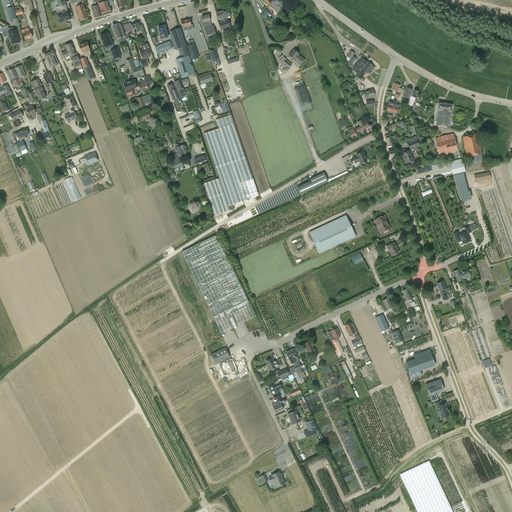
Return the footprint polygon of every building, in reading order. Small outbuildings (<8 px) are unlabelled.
[(98,5),(99,5),(99,3),(98,3),(98,1),(101,0),(92,0),(93,1),(95,2),(96,2),(97,5),(91,7),(94,18),(101,16),(98,5)] [(278,13),(281,9),(279,8),(284,1),(282,0),(272,0),(271,3),(269,5),(269,6),(278,13)] [(99,3),(99,5),(102,16),(111,13),(108,1),(99,3)] [(83,4),(75,7),(80,21),(88,18),(83,4)] [(8,6),(9,8),(7,9),(10,20),(16,19),(13,7),(12,7),(12,5),(8,6)] [(62,6),(56,7),(57,13),(57,14),(59,22),(69,20),(67,11),(67,10),(66,5),(65,5),(62,6)] [(16,16),(23,14),(22,8),(20,9),(20,6),(14,7),(16,16)] [(226,29),(228,35),(232,33),(230,27),(227,17),(230,16),(229,10),(222,11),(224,20),(223,21),(225,29),(226,29)] [(224,36),(228,35),(226,29),(225,29),(223,21),(224,20),(222,11),(215,13),(217,19),(220,19),(221,22),(218,23),(221,31),(222,30),(224,36)] [(201,16),(203,22),(202,23),(203,27),(207,26),(207,25),(211,24),(209,15),(201,16)] [(192,29),(190,19),(181,22),(182,28),(188,26),(189,29),(192,29)] [(124,36),(125,40),(127,39),(126,35),(125,36),(120,23),(117,25),(121,38),(124,36)] [(138,23),(131,25),(130,23),(123,25),(127,36),(141,30),(138,23)] [(119,42),(125,40),(124,36),(121,38),(117,25),(113,26),(117,39),(118,39),(119,42)] [(168,37),(165,25),(158,27),(160,36),(159,36),(160,39),(161,40),(165,39),(165,38),(168,37)] [(213,26),(205,28),(208,38),(216,36),(213,26)] [(29,27),(21,31),(25,40),(33,37),(29,27)] [(12,28),(2,31),(4,38),(9,36),(11,44),(20,42),(16,30),(13,31),(12,28)] [(178,49),(181,58),(176,60),(182,78),(195,74),(180,28),(172,31),(169,32),(175,49),(178,49)] [(187,32),(184,33),(188,44),(194,42),(192,37),(189,38),(187,32)] [(107,33),(104,34),(104,35),(100,36),(104,47),(109,45),(110,48),(113,47),(108,33),(107,33)] [(170,41),(155,47),(158,54),(172,48),(170,41)] [(79,45),(81,52),(89,49),(87,42),(79,45)] [(66,51),(65,52),(62,53),(63,58),(75,53),(71,43),(64,46),(66,51)] [(141,56),(142,56),(143,59),(150,57),(149,54),(151,53),(148,43),(141,45),(142,49),(139,50),(141,56)] [(194,43),(187,46),(192,60),(199,58),(194,43)] [(111,50),(114,59),(121,57),(117,48),(111,50)] [(288,56),(289,56),(288,57),(290,59),(291,58),(293,60),(294,60),(300,65),(304,60),(298,55),(299,54),(294,49),(288,56)] [(215,50),(209,52),(212,61),(218,59),(215,50)] [(348,62),(352,56),(355,53),(350,50),(346,56),(347,57),(346,58),(347,61),(348,62)] [(53,51),(48,53),(51,58),(50,58),(53,67),(59,64),(53,51)] [(51,58),(48,53),(44,55),(49,68),(53,67),(50,58),(51,58)] [(71,58),(75,68),(76,70),(82,68),(81,64),(78,55),(71,58)] [(80,59),(83,67),(85,75),(93,72),(90,65),(89,65),(86,57),(80,59)] [(286,59),(283,57),(280,61),(282,63),(280,66),(284,70),(283,71),(285,73),(290,68),(289,67),(291,64),(286,60),(286,59)] [(132,58),(126,60),(130,71),(135,69),(132,58)] [(356,76),(360,70),(367,62),(362,58),(357,65),(356,64),(354,66),(354,67),(352,70),(351,71),(354,77),(356,75),(356,76)] [(146,59),(145,60),(140,62),(142,68),(148,66),(146,59)] [(368,63),(363,70),(367,73),(370,70),(372,72),(375,67),(368,63)] [(26,76),(21,65),(15,68),(19,79),(26,76)] [(13,68),(8,70),(15,86),(20,84),(13,68)] [(360,70),(356,76),(360,80),(364,74),(360,70)] [(210,82),(213,80),(211,74),(208,75),(199,79),(201,85),(210,82)] [(41,84),(40,84),(38,79),(30,82),(33,90),(35,90),(39,100),(46,97),(41,86),(42,86),(41,84)] [(135,80),(127,83),(126,82),(124,82),(124,83),(124,84),(123,84),(126,90),(137,86),(135,80)] [(174,82),(177,92),(179,91),(180,95),(185,93),(183,87),(183,88),(180,80),(174,82)] [(175,90),(172,83),(167,85),(169,92),(172,100),(178,97),(176,91),(174,92),(173,90),(175,90)] [(392,89),(393,90),(396,91),(394,97),(398,98),(398,100),(400,100),(404,90),(398,88),(399,85),(394,83),(392,89)] [(304,84),(294,88),(300,107),(311,103),(304,84)] [(10,91),(7,85),(0,88),(0,94),(4,102),(6,101),(3,94),(10,91)] [(127,96),(128,96),(129,98),(135,96),(134,94),(137,93),(135,87),(125,91),(127,96)] [(412,90),(411,90),(406,87),(403,96),(408,99),(412,90)] [(372,89),(363,92),(360,93),(361,95),(364,94),(366,99),(375,95),(372,89)] [(406,99),(405,103),(411,106),(415,98),(416,96),(419,97),(421,93),(418,92),(418,91),(414,89),(411,96),(411,95),(408,100),(406,99)] [(27,99),(28,102),(31,101),(31,102),(36,100),(32,91),(27,93),(29,98),(27,99)] [(136,99),(139,107),(148,104),(147,100),(151,99),(149,94),(136,99)] [(68,108),(69,112),(73,111),(72,107),(76,105),(72,97),(65,100),(68,108)] [(10,110),(6,101),(4,102),(1,103),(6,114),(10,112),(9,110),(10,110)] [(436,126),(442,126),(444,110),(443,110),(443,104),(438,103),(437,110),(438,110),(436,126)] [(444,110),(442,126),(449,127),(451,111),(451,112),(452,105),(443,104),(443,110),(444,110)] [(28,116),(32,115),(33,115),(35,114),(35,113),(36,113),(33,106),(32,107),(32,106),(29,107),(28,105),(24,106),(28,116)] [(388,111),(388,113),(386,113),(385,121),(389,121),(391,121),(391,113),(392,112),(396,113),(398,113),(400,109),(398,109),(398,108),(388,105),(387,110),(388,111)] [(16,127),(20,125),(17,119),(23,116),(20,110),(8,116),(10,120),(12,119),(16,127)] [(74,112),(73,111),(69,112),(70,114),(65,116),(67,122),(77,118),(74,112)] [(139,121),(142,120),(143,122),(144,123),(147,122),(148,121),(147,119),(150,118),(148,111),(145,112),(145,113),(138,116),(139,121)] [(48,127),(47,124),(45,120),(42,113),(37,115),(38,117),(37,118),(38,121),(39,120),(40,122),(43,129),(48,127)] [(205,132),(226,206),(244,201),(242,196),(246,195),(247,197),(255,195),(232,114),(216,119),(219,128),(205,132)] [(357,132),(368,126),(366,122),(363,124),(361,120),(357,123),(359,126),(355,129),(357,132)] [(23,136),(28,134),(26,128),(16,133),(13,134),(14,137),(17,136),(19,141),(24,138),(23,136)] [(457,150),(453,134),(435,139),(440,158),(447,156),(446,153),(457,150)] [(466,157),(468,157),(470,163),(483,161),(481,154),(482,154),(478,134),(462,137),(466,157)] [(413,153),(414,152),(414,151),(415,150),(415,149),(415,148),(419,146),(416,136),(408,139),(409,142),(407,143),(410,150),(403,153),(405,156),(403,157),(406,163),(414,161),(411,154),(413,153)] [(174,166),(176,169),(182,167),(178,156),(188,153),(185,144),(179,146),(178,145),(177,144),(175,145),(175,146),(175,147),(177,154),(171,156),(174,166)] [(84,156),(87,165),(85,166),(86,169),(89,167),(89,165),(98,161),(94,152),(84,156)] [(360,164),(367,161),(363,152),(356,155),(357,155),(352,157),(355,163),(359,161),(360,164)] [(452,174),(465,172),(462,158),(449,161),(452,174)] [(489,172),(474,175),(475,182),(490,179),(489,172)] [(297,187),(297,188),(300,195),(328,182),(323,173),(309,179),(310,181),(297,187)] [(468,191),(463,173),(453,175),(458,195),(460,195),(461,201),(471,199),(469,191),(468,191)] [(226,212),(216,177),(202,181),(212,216),(226,212)] [(309,232),(319,254),(356,237),(346,215),(309,232)] [(384,216),(374,220),(380,233),(390,229),(387,221),(385,222),(382,217),(385,216),(384,216)] [(458,232),(453,234),(457,243),(461,241),(463,244),(470,241),(467,234),(471,232),(469,227),(465,229),(466,232),(459,235),(458,232)] [(217,235),(182,252),(215,321),(250,304),(217,235)] [(394,242),(386,246),(389,252),(389,251),(391,256),(394,255),(397,254),(396,253),(399,252),(394,242)] [(356,255),(351,258),(354,265),(363,261),(360,253),(356,255)] [(457,282),(464,279),(462,272),(461,273),(460,270),(453,272),(457,282)] [(462,272),(464,279),(470,277),(468,270),(462,272)] [(446,293),(451,292),(449,287),(445,289),(443,281),(436,284),(443,301),(448,299),(446,293)] [(404,302),(411,318),(415,316),(411,307),(415,305),(414,302),(413,303),(408,289),(407,290),(406,289),(405,288),(402,290),(401,291),(402,292),(401,292),(405,302),(404,302)] [(382,301),(382,302),(380,303),(382,307),(384,311),(393,307),(389,298),(382,301)] [(383,314),(375,318),(381,332),(389,328),(383,314)] [(353,324),(351,325),(350,322),(345,325),(346,328),(345,328),(347,333),(350,332),(351,335),(356,333),(353,324)] [(331,331),(327,333),(328,334),(329,337),(330,337),(331,341),(333,340),(334,343),(333,344),(336,352),(338,355),(343,353),(342,350),(338,341),(337,341),(336,339),(340,337),(339,336),(340,335),(337,328),(336,329),(335,327),(331,329),(332,331),(331,331)] [(486,358),(491,356),(481,327),(477,329),(480,338),(476,339),(475,335),(477,335),(475,330),(472,331),(475,341),(476,341),(482,359),(486,358)] [(403,344),(398,330),(391,332),(394,340),(393,340),(394,343),(395,343),(397,346),(403,344)] [(355,349),(357,348),(363,345),(361,343),(362,343),(359,338),(351,342),(353,347),(354,346),(355,349)] [(315,349),(314,349),(310,341),(303,344),(307,353),(311,351),(314,357),(318,355),(315,349)] [(363,346),(354,350),(356,356),(359,355),(361,354),(365,352),(363,346)] [(220,350),(211,354),(211,355),(216,364),(230,358),(225,347),(220,350)] [(296,365),(300,373),(303,372),(302,369),(301,368),(302,368),(299,364),(298,361),(299,360),(297,356),(294,348),(289,350),(295,362),(296,365)] [(295,362),(289,350),(285,352),(289,360),(291,364),(293,363),(294,366),(296,365),(295,362)] [(415,359),(406,362),(412,379),(421,375),(419,371),(434,365),(429,350),(414,355),(415,359)] [(267,360),(265,361),(268,367),(267,367),(268,370),(269,370),(269,371),(276,368),(275,367),(280,365),(277,360),(273,362),(272,358),(270,359),(269,358),(267,359),(267,360)] [(490,358),(482,360),(485,368),(492,366),(490,358)] [(231,360),(219,365),(222,370),(224,375),(227,374),(234,371),(233,369),(234,368),(231,360)] [(348,379),(351,377),(346,364),(342,366),(348,379)] [(297,375),(300,373),(296,365),(294,366),(290,368),(292,374),(296,372),(297,375)] [(279,378),(280,379),(289,375),(286,369),(277,373),(279,378)] [(439,380),(425,385),(429,395),(443,390),(439,380)] [(268,390),(269,390),(270,390),(272,395),(273,395),(275,399),(281,397),(278,390),(282,388),(279,383),(278,381),(274,382),(274,384),(268,386),(268,387),(267,388),(268,390)] [(280,400),(272,404),(276,413),(284,409),(281,404),(286,401),(285,398),(280,400)] [(445,404),(442,405),(440,401),(434,403),(437,411),(439,411),(441,418),(449,415),(445,404)] [(292,425),(301,421),(300,420),(301,420),(300,417),(299,418),(297,413),(295,414),(294,412),(288,414),(292,425)] [(312,420),(306,422),(309,430),(308,430),(310,435),(312,434),(314,438),(319,436),(319,435),(318,432),(316,427),(315,427),(312,420)] [(452,511),(429,461),(400,474),(417,511),(452,511)] [(285,484),(279,472),(271,476),(272,477),(269,478),(271,482),(274,481),(277,487),(285,484)] [(256,478),(259,485),(268,481),(264,474),(256,478)]
